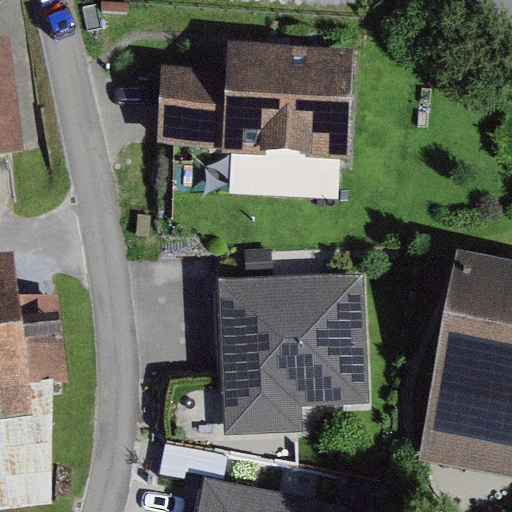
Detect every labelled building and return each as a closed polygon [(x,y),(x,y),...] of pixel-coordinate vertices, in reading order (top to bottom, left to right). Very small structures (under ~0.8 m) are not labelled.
[(0,164),(26,161),(11,47),(0,48),(0,164)] [(356,58),(229,51),(227,77),(223,152),(222,160),(350,168),(356,58)] [(223,152),(227,77),(164,73),(160,149),(223,152)] [(14,262),(0,263),(0,511),(33,511),(54,510),(52,390),(71,388),(61,303),(18,308),(14,262)] [(511,272),(459,263),(422,464),(511,480),(511,272)] [(367,279),(219,286),(226,437),(302,434),(301,413),(373,410),(367,279)] [(325,511),(206,491),(202,511),(325,511)]
